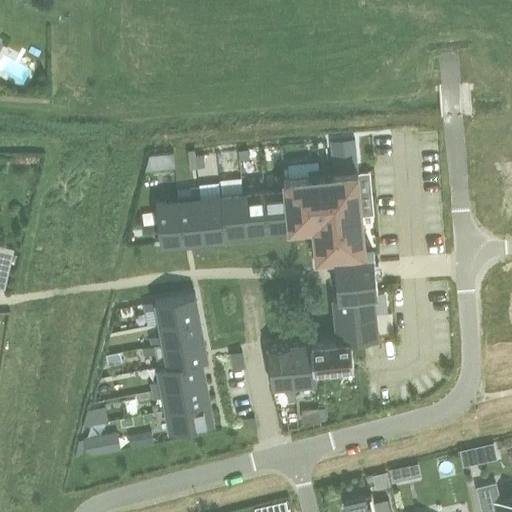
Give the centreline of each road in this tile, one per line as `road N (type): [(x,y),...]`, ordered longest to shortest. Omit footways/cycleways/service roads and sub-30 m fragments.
road 1 (residential): [(297,453),(461,401),(470,379),(465,248)]
road 2 (residential): [(97,511),(297,453)]
road 3 (residential): [(465,248),(449,56)]
